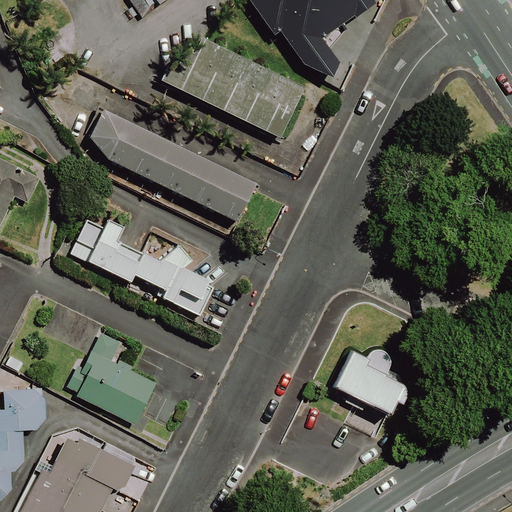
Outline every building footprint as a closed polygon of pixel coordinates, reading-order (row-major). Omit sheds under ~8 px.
[(134,0),(125,7),(135,21),(157,5),(164,0),(134,0)] [(272,35),(297,69),(325,83),(337,68),(317,41),(372,0),(237,0),(267,39),(272,35)] [(300,90),(201,44),(177,95),(276,141),(300,90)] [(96,112),(84,138),(102,162),(235,225),(253,186),(96,112)] [(36,179),(0,162),(0,223),(10,201),(24,207),(36,179)] [(136,221),(123,253),(119,251),(125,237),(103,226),(101,234),(86,227),(70,264),(130,294),(134,287),(154,297),(151,305),(172,315),(174,311),(197,322),(212,293),(207,290),(183,280),(194,272),(178,254),(161,269),(141,261),(154,229),(136,221)] [(97,329),(85,353),(81,362),(64,394),(130,427),(151,386),(125,373),(130,364),(119,359),(126,344),(97,329)] [(367,354),(348,391),(409,422),(428,385),(367,354)] [(20,475),(20,433),(40,433),(40,391),(0,391),(0,501),(8,502),(8,475),(20,475)] [(69,439),(59,440),(46,466),(41,464),(17,511),(97,511),(109,488),(117,493),(129,468),(69,439)]
